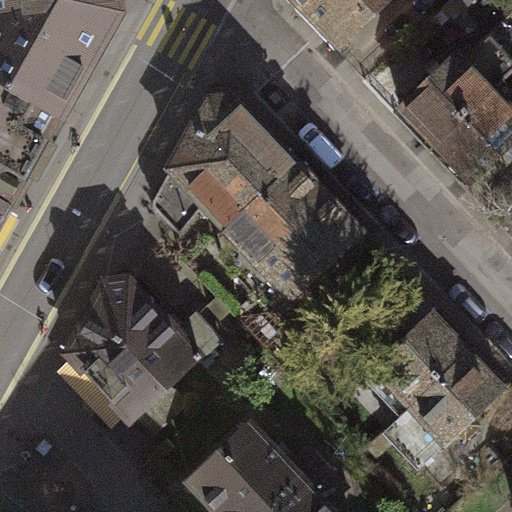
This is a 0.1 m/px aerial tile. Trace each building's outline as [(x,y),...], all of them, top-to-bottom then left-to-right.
[(0,0),(0,79),(55,112),(117,9),(114,0),(0,0)] [(297,0),(338,42),(382,0),(297,0)] [(434,142),(491,89),(511,69),(511,58),(488,33),(461,59),(455,52),(399,105),(434,142)] [(55,112),(0,79),(0,202),(8,207),(55,112)] [(470,180),(511,141),(511,111),(491,89),(434,142),(470,180)] [(292,163),(230,95),(210,98),(152,209),(171,229),(198,198),(224,225),(292,163)] [(357,233),(292,163),(224,225),(289,295),(357,233)] [(174,333),(128,284),(110,286),(103,301),(68,355),(126,416),(131,412),(164,381),(191,356),(194,353),(174,333)] [(194,313),(174,333),(194,353),(191,356),(200,365),(222,342),(194,313)] [(401,414),(467,352),(433,315),(403,343),(392,332),(378,346),(387,356),(366,376),(401,414)] [(419,466),(502,389),(467,352),(401,414),(385,429),(419,466)] [(183,401),(164,381),(131,412),(150,432),(183,401)] [(219,511),(269,511),(323,463),(302,439),(279,460),(250,427),(191,481),(219,511)] [(331,511),(327,508),(348,489),(323,463),(269,511),(331,511)]
